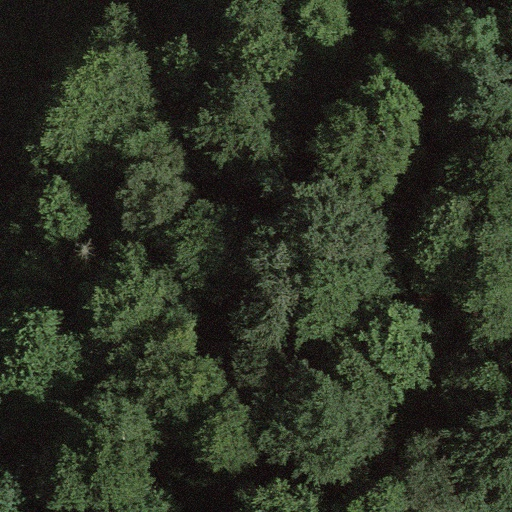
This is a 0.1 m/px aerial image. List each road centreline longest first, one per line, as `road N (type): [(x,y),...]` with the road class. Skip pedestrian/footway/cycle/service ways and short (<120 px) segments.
road 1 (track): [(511,320),(401,324),(98,383)]
road 2 (track): [(0,233),(195,511)]
